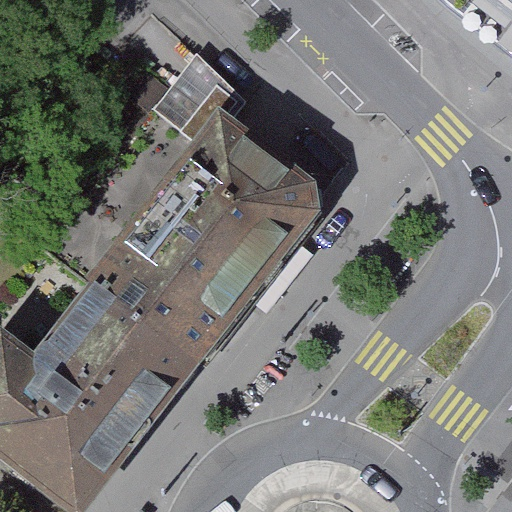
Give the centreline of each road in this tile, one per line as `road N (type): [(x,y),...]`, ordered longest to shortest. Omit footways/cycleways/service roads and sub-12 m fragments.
road 1 (tertiary): [(507,277),(504,237),(473,173),(306,0)]
road 2 (tertiary): [(507,277),(410,326),(317,444)]
road 3 (tertiary): [(416,499),(493,377),(507,277)]
